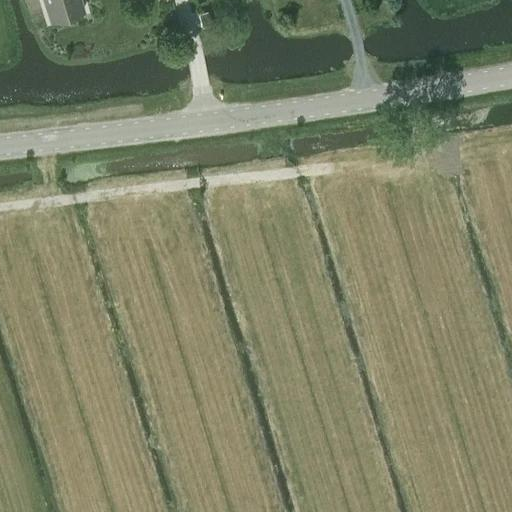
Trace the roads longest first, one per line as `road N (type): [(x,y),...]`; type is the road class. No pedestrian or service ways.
road 1 (unclassified): [(0,146),(511,76)]
road 2 (track): [(0,208),(329,168)]
